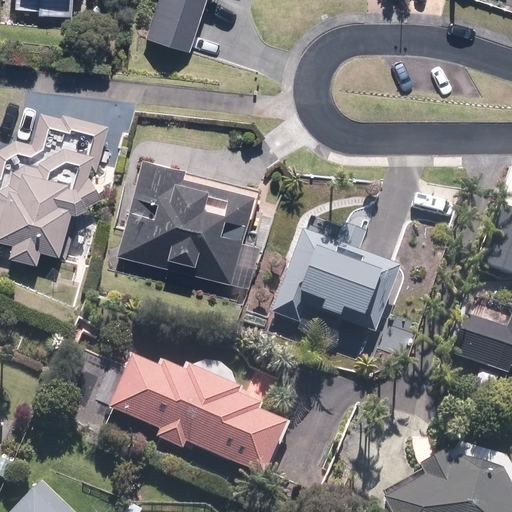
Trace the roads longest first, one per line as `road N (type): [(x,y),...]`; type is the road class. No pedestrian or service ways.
road 1 (residential): [(311,105),(311,69),(325,51),(349,41),(445,43),(511,65)]
road 2 (residential): [(511,136),(367,139),(334,131),(311,105)]
